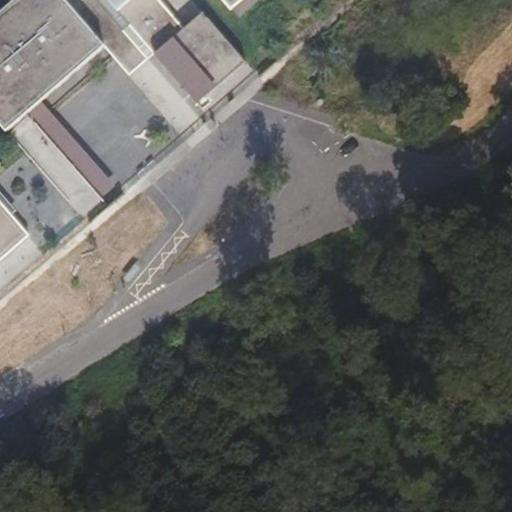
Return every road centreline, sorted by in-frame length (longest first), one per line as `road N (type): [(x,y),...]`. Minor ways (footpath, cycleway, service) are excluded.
road 1 (unclassified): [(357,200),(334,168),(285,143),(242,153),(116,330)]
road 2 (unclassified): [(116,330),(357,200)]
road 3 (unclassified): [(357,200),(474,160),(511,121)]
road 4 (unclassified): [(0,402),(116,330)]
